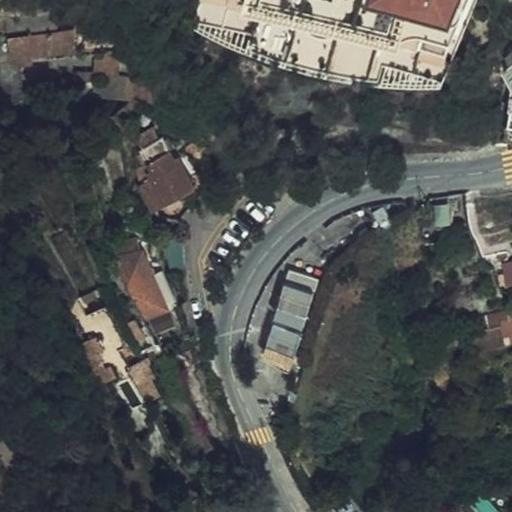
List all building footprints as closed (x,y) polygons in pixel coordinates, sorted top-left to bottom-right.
[(2,0),(4,8),(26,5),(25,0),(2,0)] [(204,0),(201,14),(254,26),(254,29),(296,39),(295,45),(363,61),(365,55),(393,61),(394,57),(450,70),(465,31),(459,29),(471,0),(204,0)] [(413,75),(436,75),(448,75),(450,70),(394,57),(393,61),(365,55),(363,61),(295,45),(296,39),(254,29),(254,26),(201,14),(200,19),(218,28),(235,36),(253,44),(272,50),(291,56),(309,61),(329,65),(348,69),(367,72),(390,73),(413,75)] [(76,48),(73,30),(8,38),(12,60),(31,58),(30,54),(76,48)] [(179,158),(174,162),(162,143),(143,154),(150,166),(140,173),(143,189),(157,213),(197,188),(179,158)] [(433,197),(432,215),(448,217),(450,196),(433,197)] [(118,249),(123,262),(146,252),(142,240),(118,249)] [(182,243),(169,244),(170,275),(183,275),(182,243)] [(146,252),(123,262),(147,319),(170,309),(146,252)] [(511,303),(496,306),(496,308),(496,313),(511,311),(511,303)] [(118,354),(126,350),(103,305),(73,320),(112,404),(136,392),(145,410),(166,400),(148,364),(128,374),(118,354)] [(136,355),(150,348),(128,305),(115,313),(136,355)] [(461,310),(462,316),(446,318),(448,330),(460,328),(461,339),(489,335),(493,337),(505,336),(509,332),(511,332),(511,311),(496,313),(496,308),(485,310),(484,307),(461,310)] [(170,312),(166,314),(172,328),(176,326),(170,312)] [(166,314),(152,320),(158,334),(172,328),(166,314)] [(434,331),(442,330),(441,319),(432,320),(434,331)] [(366,511),(349,492),(323,511),(366,511)]
